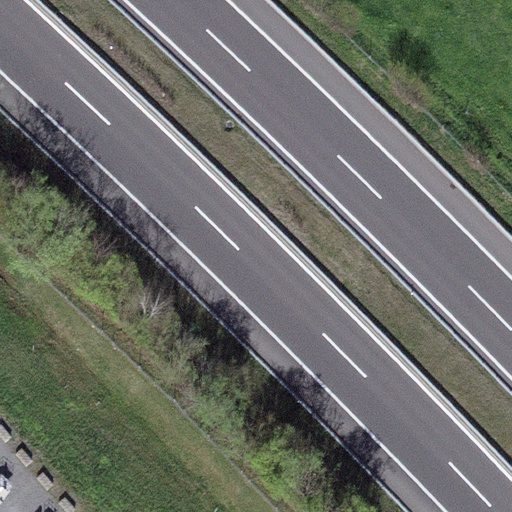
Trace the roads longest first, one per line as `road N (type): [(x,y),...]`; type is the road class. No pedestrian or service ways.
road 1 (motorway): [(0,38),(481,511)]
road 2 (motorway): [(511,330),(174,0)]
